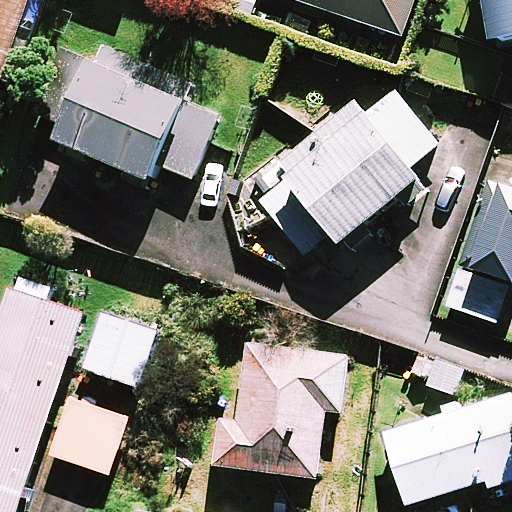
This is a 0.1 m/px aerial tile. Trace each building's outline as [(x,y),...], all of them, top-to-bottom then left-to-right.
[(0,0),(0,84),(8,87),(36,0),(0,0)] [(420,0),(292,0),(407,39),(420,0)] [(511,0),(489,0),(496,45),(505,43),(511,45),(511,0)] [(66,129),(60,144),(159,186),(166,170),(197,183),(224,119),(188,104),(195,88),(107,51),(100,65),(77,55),(49,122),(66,129)] [(443,148),(399,95),(370,119),(358,105),(284,166),(295,180),(266,204),(310,258),(337,235),(348,249),(428,184),(416,170),(443,148)] [(501,326),(511,294),(511,188),(494,183),(451,309),(501,326)] [(23,511),(90,319),(15,294),(0,338),(0,511),(23,511)] [(161,335),(108,316),(89,371),(143,390),(161,335)] [(354,360),(251,347),(242,420),(226,418),(220,468),(324,481),(332,414),(347,416),(354,360)] [(466,370),(419,359),(413,385),(460,396),(466,370)] [(135,419),(77,398),(56,457),(114,478),(135,419)] [(511,485),(511,399),(392,436),(413,507),(492,483),(494,491),(511,485)]
